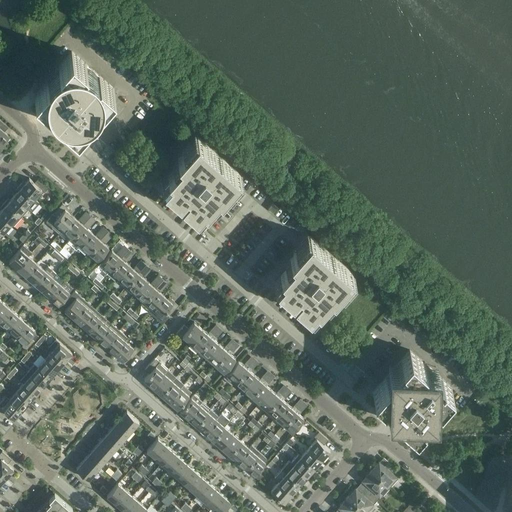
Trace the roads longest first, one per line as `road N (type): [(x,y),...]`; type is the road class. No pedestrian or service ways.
road 1 (unclassified): [(110,0),(511,351)]
road 2 (residential): [(195,298),(26,147)]
road 3 (residential): [(361,441),(195,298)]
road 4 (residential): [(273,511),(121,382)]
road 5 (residential): [(464,511),(387,442),(361,441)]
